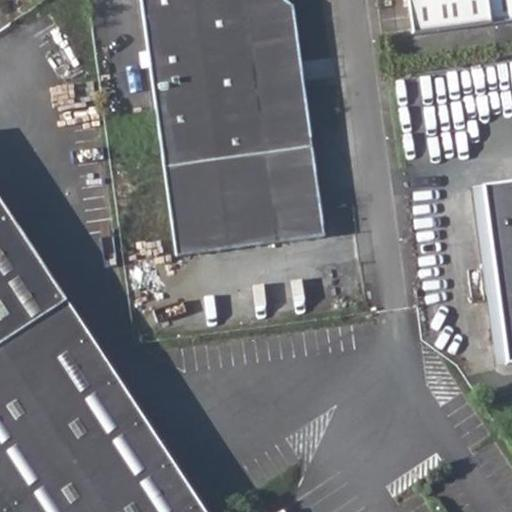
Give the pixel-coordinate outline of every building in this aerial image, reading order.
[(139,0),(175,255),(321,235),(291,6),(284,0),(139,0)] [(421,35),(416,0),(407,0),(412,36),(421,35)] [(511,0),(416,0),(421,35),(511,22),(511,0)] [(511,182),(478,187),(504,364),(511,363),(511,182)] [(0,511),(201,511),(0,199),(0,511)]
